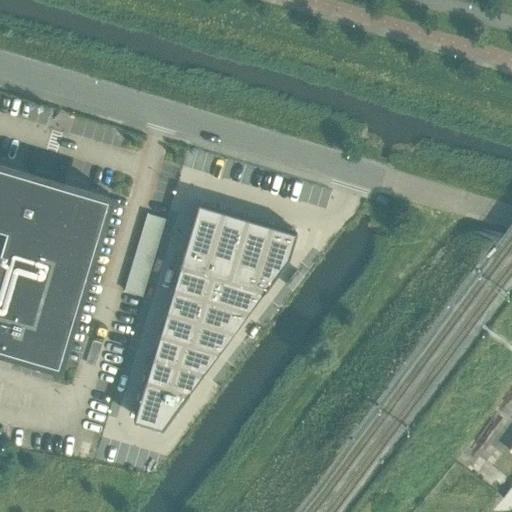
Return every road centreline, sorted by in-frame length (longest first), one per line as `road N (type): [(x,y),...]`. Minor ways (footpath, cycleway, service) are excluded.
road 1 (unclassified): [(0,64),(511,219)]
road 2 (track): [(454,202),(219,511)]
